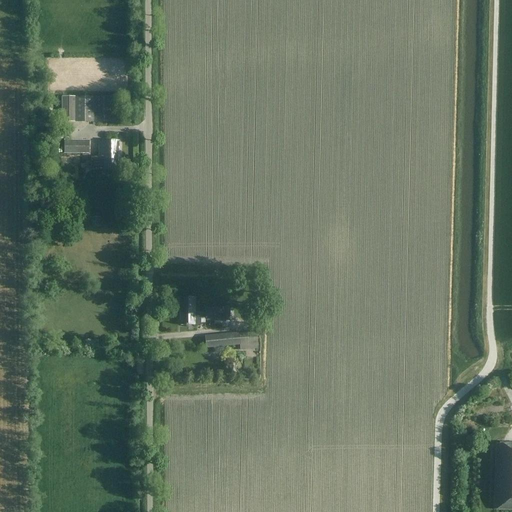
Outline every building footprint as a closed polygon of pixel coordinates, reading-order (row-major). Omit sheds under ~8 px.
[(113,97),(75,97),(62,97),(62,122),(113,122),(113,97)] [(64,154),(89,154),(89,140),(64,140),(64,154)] [(118,141),(98,141),(98,157),(91,157),(91,169),(117,169),(117,152),(118,152),(118,141)] [(229,308),(205,308),(205,313),(194,313),(194,297),(179,297),(179,309),(180,309),(180,325),(201,325),(201,318),(205,318),(205,320),(229,320),(229,308)] [(239,345),(240,350),(258,348),(256,331),(204,336),(205,348),(239,345)] [(511,444),(495,444),(493,510),(511,510),(511,444)]
